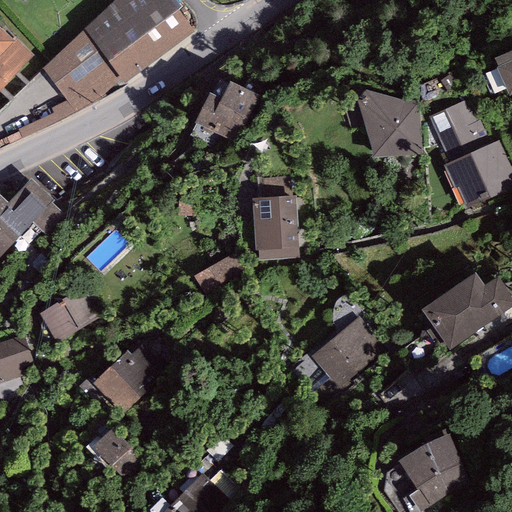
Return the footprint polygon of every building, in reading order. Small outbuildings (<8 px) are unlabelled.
[(168,0),(116,0),(84,32),(42,68),(74,112),(105,93),(120,79),(123,83),(194,32),(168,0)] [(12,43),(0,31),(0,92),(34,57),(15,39),(12,43)] [(511,50),(494,58),(511,97),(511,96),(511,50)] [(220,99),(208,94),(194,124),(236,143),(258,95),(229,81),(220,99)] [(419,104),(366,90),(357,102),(373,158),(423,154),(419,104)] [(470,97),(428,116),(450,163),(491,144),(470,97)] [(511,167),(499,140),(491,144),(450,163),(445,165),(466,211),(511,189),(511,167)] [(8,203),(0,195),(0,257),(32,223),(47,236),(65,216),(50,203),(53,200),(30,179),(8,203)] [(299,259),(298,248),(296,196),(252,198),(254,250),(258,250),(259,261),(299,259)] [(237,250),(193,277),(205,296),(249,270),(237,250)] [(475,273),(421,310),(449,350),(511,305),(511,298),(497,277),(484,286),(475,273)] [(58,337),(59,338),(62,342),(100,319),(97,313),(80,288),(39,314),(54,339),(58,337)] [(382,350),(355,318),(310,357),(338,388),(382,350)] [(22,334),(0,342),(0,383),(25,375),(22,368),(33,364),(22,334)] [(168,370),(143,345),(132,356),(126,351),(93,384),(123,414),(168,370)] [(131,448),(112,429),(92,450),(110,468),(131,448)] [(447,439),(425,449),(401,464),(416,490),(407,496),(418,511),(425,511),(468,486),(447,439)] [(234,511),(237,510),(201,474),(161,511),(234,511)]
